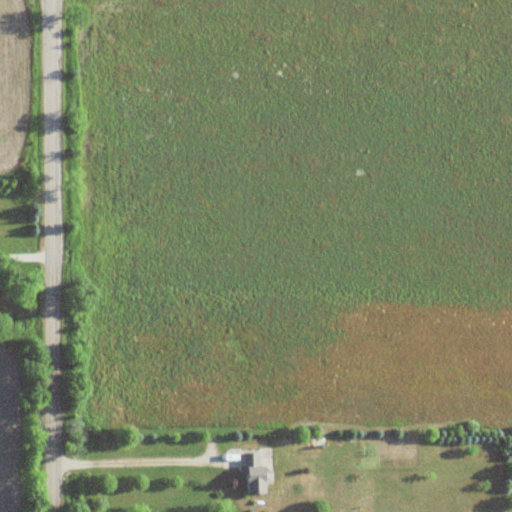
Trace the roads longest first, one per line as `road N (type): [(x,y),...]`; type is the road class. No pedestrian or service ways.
road 1 (residential): [(52,511),(49,0)]
road 2 (residential): [(53,489),(511,491)]
